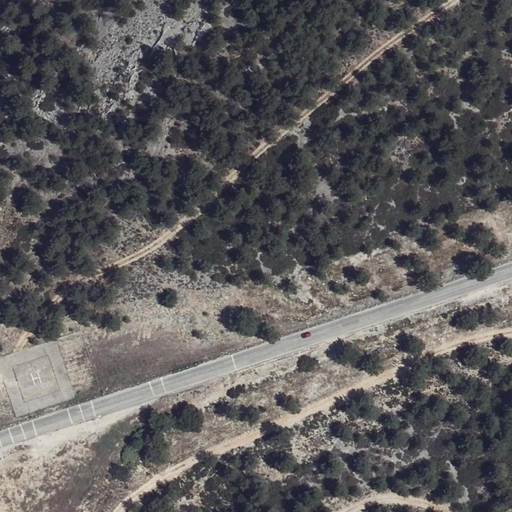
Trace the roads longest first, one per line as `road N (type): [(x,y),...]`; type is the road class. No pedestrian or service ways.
road 1 (track): [(0,371),(52,299),(154,249),(314,102),(453,0)]
road 2 (unclassified): [(0,444),(511,270)]
road 3 (track): [(511,331),(436,351),(341,397),(194,451),(127,511)]
